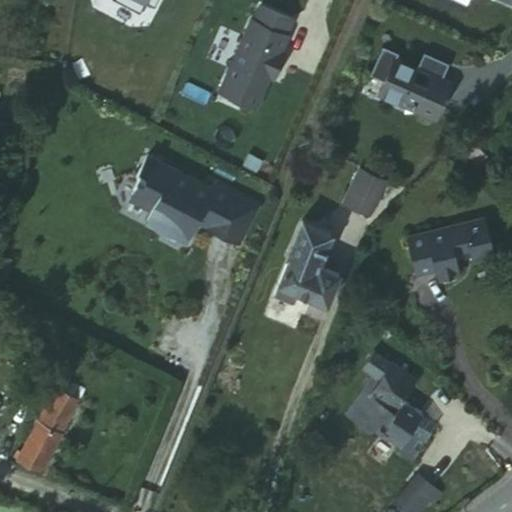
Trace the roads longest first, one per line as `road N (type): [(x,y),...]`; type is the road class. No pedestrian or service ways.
road 1 (unknown): [(251,511),(325,309)]
road 2 (unknown): [(434,286),(471,396),(511,435)]
